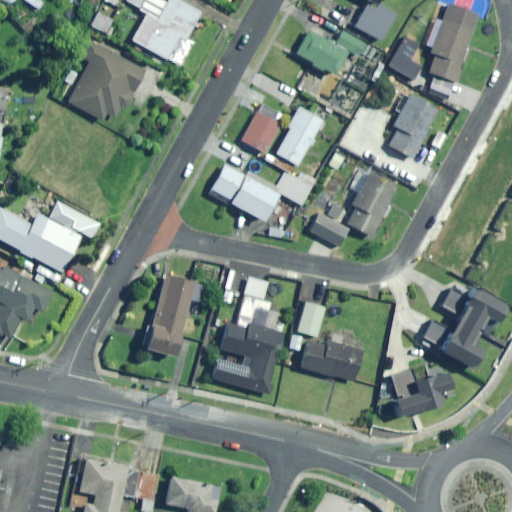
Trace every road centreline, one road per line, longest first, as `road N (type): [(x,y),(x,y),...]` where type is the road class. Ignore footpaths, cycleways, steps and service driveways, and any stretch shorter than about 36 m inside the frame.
road 1 (residential): [(145,229),(349,272),(390,267),(503,76),(511,49),(505,0)]
road 2 (residential): [(145,229),(270,0)]
road 3 (residential): [(300,444),(66,394)]
road 4 (residential): [(66,394),(91,323),(145,229)]
